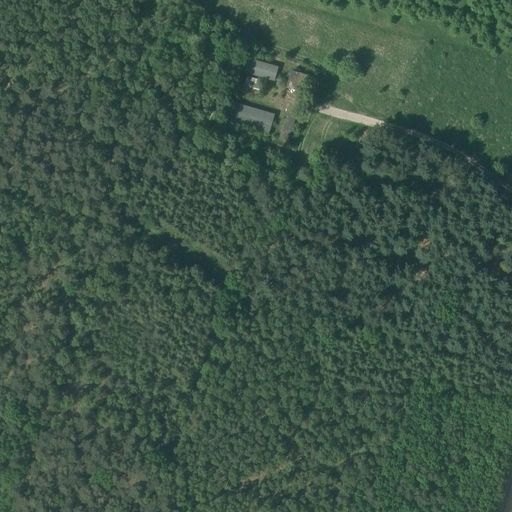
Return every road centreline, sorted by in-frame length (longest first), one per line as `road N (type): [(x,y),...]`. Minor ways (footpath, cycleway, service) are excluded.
road 1 (track): [(511,190),(437,144),(310,104),(293,183),(247,243),(231,285)]
road 2 (track): [(190,0),(337,74),(372,124)]
